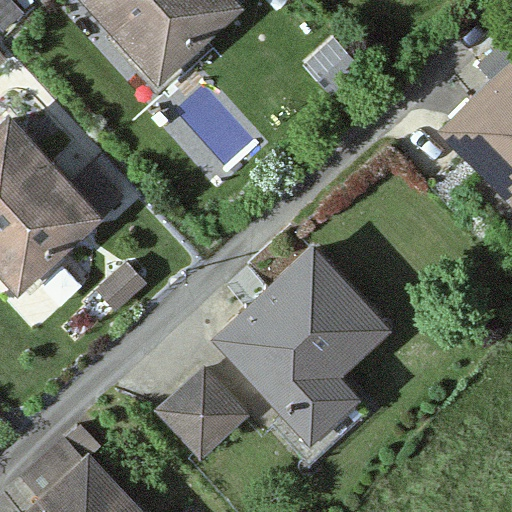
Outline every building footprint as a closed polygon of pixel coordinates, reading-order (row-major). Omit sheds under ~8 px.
[(83,0),(149,77),(233,0),(83,0)] [(511,52),(432,125),(511,200),(511,52)] [(3,110),(0,113),(0,273),(12,286),(58,244),(110,195),(82,166),(68,179),(3,110)] [(308,237),(210,330),(308,437),(353,398),(345,375),(386,321),(308,237)] [(240,419),(197,372),(150,414),(193,461),(240,419)] [(137,511),(78,454),(15,511),(137,511)]
